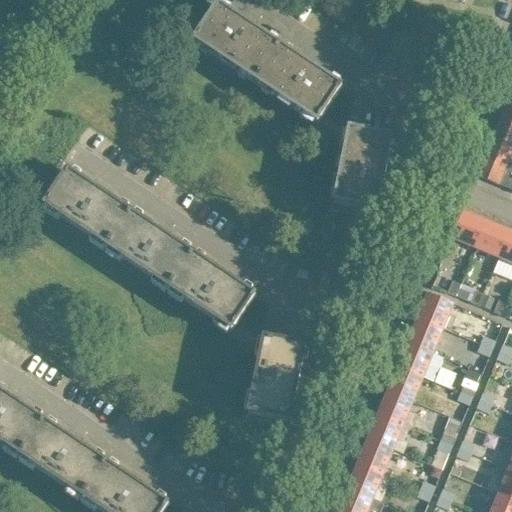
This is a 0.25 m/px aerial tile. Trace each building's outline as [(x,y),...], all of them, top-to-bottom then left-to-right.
[(217,5),(197,36),(193,42),(255,83),(279,47),(217,5)] [(317,125),(318,122),(323,115),(341,88),(279,47),(255,83),(317,125)] [(511,106),(507,104),(492,142),(511,150),(511,106)] [(348,132),(348,133),(334,203),(377,212),(391,139),(348,130),(348,132)] [(492,142),(484,160),(511,171),(511,161),(507,160),(511,150),(492,142)] [(511,171),(484,160),(477,177),(497,185),(500,176),(511,180),(511,176),(511,171)] [(47,201),(43,207),(106,249),(130,213),(67,171),(47,201)] [(192,255),(130,213),(106,249),(168,290),(192,255)] [(452,239),(439,270),(442,271),(450,271),(461,243),(475,249),(486,223),(462,214),(451,239),(452,239)] [(498,258),(509,233),(486,223),(475,249),(498,258)] [(511,234),(509,233),(498,258),(511,264),(511,234)] [(255,297),(192,255),(168,290),(231,332),(235,326),(237,323),(255,297)] [(308,280),(310,272),(298,270),(297,278),(308,280)] [(453,281),(447,294),(455,297),(460,284),(453,281)] [(476,290),(470,304),(478,307),(484,293),(476,290)] [(418,319),(442,329),(450,332),(456,317),(449,314),(452,305),(428,295),(418,319)] [(483,297),(479,307),(488,310),(492,301),(483,297)] [(493,313),(501,317),(507,303),(499,300),(493,313)] [(408,343),(432,353),(442,329),(418,319),(408,343)] [(480,344),(492,350),(502,325),(490,320),(480,344)] [(305,347),(270,340),(263,339),(249,410),(248,414),(289,422),(305,347)] [(408,343),(398,368),(422,377),(434,382),(444,358),(432,353),(408,343)] [(477,352),(489,357),(492,350),(480,344),(477,352)] [(511,348),(503,345),(500,353),(511,357),(511,348)] [(511,357),(500,353),(497,361),(509,366),(511,358),(511,357)] [(398,368),(388,392),(412,402),(422,377),(398,368)] [(468,374),(465,379),(477,385),(480,379),(482,374),(470,369),(468,374)] [(463,385),(460,393),(472,398),(475,390),(463,385)] [(0,444),(20,457),(43,422),(0,392),(0,444)] [(388,392),(378,416),(402,426),(410,429),(416,414),(408,411),(412,402),(388,392)] [(460,393),(456,401),(469,406),(472,398),(460,393)] [(480,402),(492,407),(495,399),(483,394),(480,402)] [(480,402),(477,409),(489,415),(492,407),(480,402)] [(410,429),(402,426),(378,416),(368,440),(392,450),(397,438),(405,441),(410,429)] [(450,417),(445,428),(457,433),(462,422),(450,417)] [(43,422),(20,457),(31,465),(82,499),(105,463),(43,422)] [(443,433),(440,442),(452,447),(455,438),(443,433)] [(358,465),(382,475),(389,478),(396,462),(388,459),(392,450),(368,440),(358,465)] [(437,450),(430,466),(442,471),(448,455),(452,447),(440,442),(436,450),(437,450)] [(460,450),(472,455),(475,447),(463,442),(460,450)] [(469,463),(472,455),(460,450),(457,457),(469,463)] [(511,456),(508,455),(503,468),(511,471),(511,456)] [(105,463),(82,499),(101,511),(163,511),(168,505),(105,463)] [(358,465),(348,489),(371,499),(382,475),(358,465)] [(511,500),(511,471),(503,468),(497,482),(503,485),(499,495),(511,500)] [(434,469),(432,473),(434,477),(438,479),(441,472),(434,469)] [(423,482),(419,490),(431,495),(435,487),(423,482)] [(347,489),(337,511),(381,511),(384,504),(347,489)] [(428,503),(431,495),(419,490),(416,498),(428,503)] [(443,491),(440,499),(452,504),(455,496),(443,491)] [(511,511),(511,500),(499,495),(491,511),(511,511)] [(448,511),(452,504),(440,499),(436,507),(448,511)]
